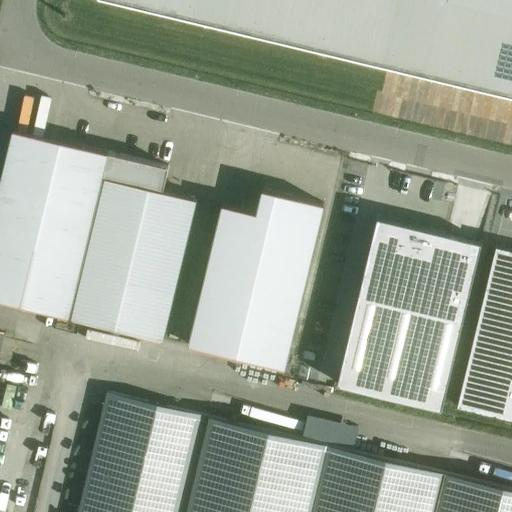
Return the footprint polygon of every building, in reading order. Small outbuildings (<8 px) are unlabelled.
[(511,0),(110,0),(511,96),(511,0)] [(0,298),(69,315),(109,151),(15,128),(0,188),(0,298)] [(197,197),(164,189),(170,165),(109,151),(69,315),(163,338),(197,197)] [(258,217),(223,208),(190,344),(283,367),(323,206),(264,192),(258,217)] [(378,215),(338,383),(340,383),(443,408),(443,406),(444,404),(483,240),(481,240),(378,215)] [(511,249),(496,246),(457,409),(511,422),(511,249)] [(109,390),(80,511),(511,511),(511,486),(444,470),(353,448),(359,425),(332,419),(308,413),(303,436),(210,414),(109,390)]
